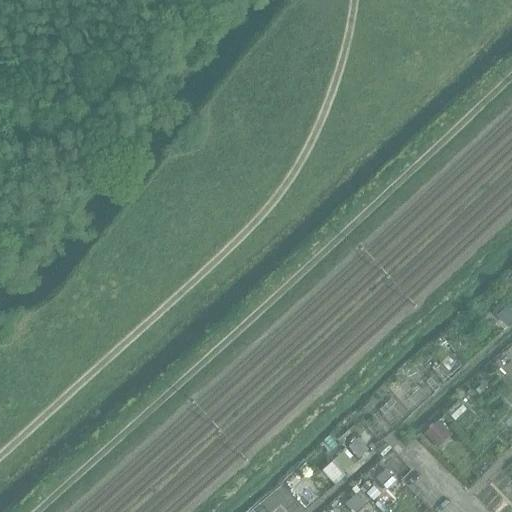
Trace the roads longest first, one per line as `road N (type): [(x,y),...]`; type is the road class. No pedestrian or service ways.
road 1 (track): [(511,78),(262,320),(46,511)]
road 2 (track): [(359,0),(338,85),(303,156),(248,229),(0,455)]
